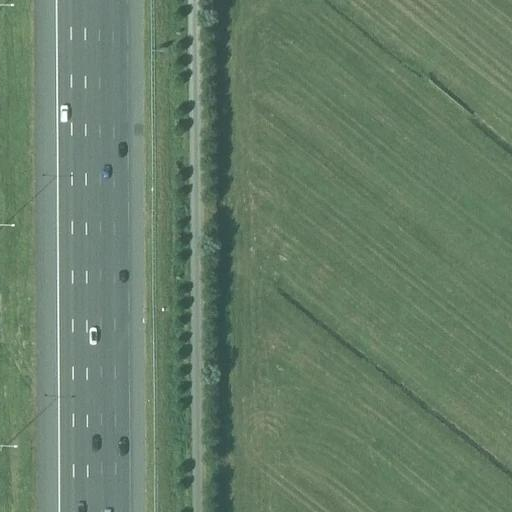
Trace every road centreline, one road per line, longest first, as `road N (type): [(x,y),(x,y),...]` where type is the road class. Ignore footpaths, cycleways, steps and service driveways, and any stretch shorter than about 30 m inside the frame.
road 1 (motorway): [(94,511),(91,0)]
road 2 (unclassified): [(197,511),(195,0)]
